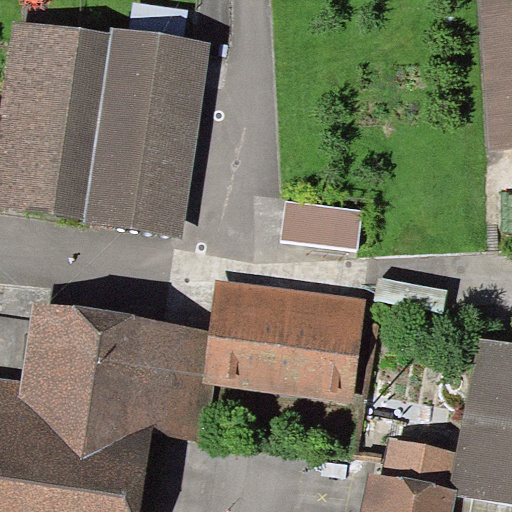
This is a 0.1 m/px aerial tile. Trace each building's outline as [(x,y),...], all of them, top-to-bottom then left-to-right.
[(511,0),(490,0),(499,148),(511,147),(511,0)] [(194,57),(16,33),(0,138),(0,212),(168,237),(194,57)] [(208,342),(159,334),(143,438),(196,446),(205,382),(347,400),(356,331),(212,312),(208,342)] [(0,511),(132,511),(143,438),(159,334),(41,316),(25,415),(0,410),(0,511)] [(511,511),(511,363),(488,359),(459,504),(506,511),(511,511)] [(441,511),(452,462),(390,449),(377,511),(441,511)]
